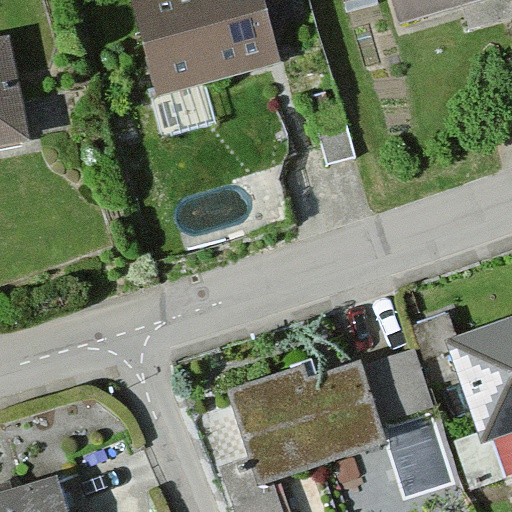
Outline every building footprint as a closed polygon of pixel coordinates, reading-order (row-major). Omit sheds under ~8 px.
[(121,0),(147,97),(274,64),(256,0),(121,0)] [(379,0),(392,37),(492,5),(490,0),(379,0)] [(0,54),(0,152),(20,148),(0,54)] [(471,450),(511,436),(511,324),(437,349),(471,450)] [(300,390),(295,375),(222,397),(250,489),(375,451),(369,431),(426,413),(409,357),(300,390)] [(0,511),(51,511),(43,487),(0,500),(0,511)]
